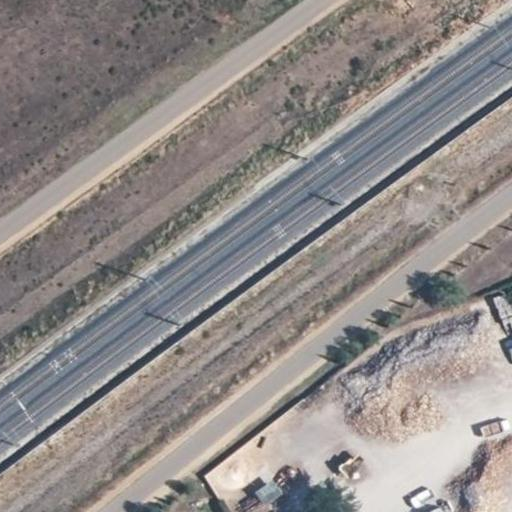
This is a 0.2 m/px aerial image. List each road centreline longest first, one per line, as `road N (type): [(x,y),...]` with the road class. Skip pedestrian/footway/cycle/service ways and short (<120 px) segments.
road 1 (unclassified): [(511,199),(107,511)]
road 2 (unclassified): [(0,233),(321,0)]
